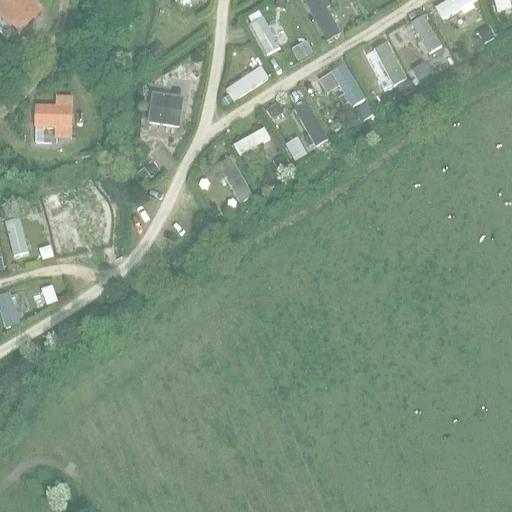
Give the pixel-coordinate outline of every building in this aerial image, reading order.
[(26,0),(3,0),(0,3),(0,15),(19,34),(49,5),(44,0),(31,0),(29,3),(26,0)] [(320,0),(310,0),(305,3),(329,45),(342,38),(320,0)] [(478,0),(455,0),(436,11),(444,24),(462,14),(465,18),(476,12),(473,7),(480,3),(478,0)] [(511,12),(511,7),(510,0),(494,0),(498,16),(511,12)] [(276,3),(275,10),(285,12),(286,2),(278,1),(276,1),(276,3)] [(443,50),(425,20),(413,27),(431,58),(443,50)] [(264,22),(251,29),(268,59),(281,52),(264,22)] [(488,29),(478,35),(484,45),(494,39),(488,29)] [(158,45),(149,53),(158,62),(167,54),(158,45)] [(408,82),(389,47),(375,54),(394,90),(398,88),(408,82)] [(235,105),(269,83),(261,72),(228,94),(235,105)] [(372,112),(351,79),(340,86),(361,118),(372,112)] [(317,81),(305,88),(311,99),(323,91),(317,81)] [(408,82),(398,88),(403,97),(413,91),(408,82)] [(150,95),(146,124),(177,128),(182,99),(150,95)] [(55,108),(35,107),(35,131),(55,131),(55,139),(71,139),(71,108),(71,98),(55,98),(55,108)] [(277,105),(265,112),(271,122),(283,115),(277,105)] [(309,106),(296,113),(310,139),(305,142),(310,151),(315,148),(316,151),(329,144),(309,106)] [(271,143),(265,132),(234,149),(240,160),(271,143)] [(106,148),(98,150),(100,159),(108,157),(106,148)] [(284,156),(272,163),(279,174),(290,167),(284,156)] [(231,162),(219,170),(241,207),(253,200),(231,162)] [(152,165),(143,171),(150,180),(159,174),(152,165)] [(57,196),(47,199),(49,208),(60,206),(57,196)] [(216,206),(208,212),(212,218),(220,212),(216,206)] [(11,207),(0,209),(0,220),(0,221),(14,218),(11,207)] [(68,219),(52,223),(62,262),(78,258),(68,219)] [(21,222),(6,225),(14,260),(29,257),(21,222)] [(53,287),(41,291),(47,307),(59,303),(53,287)] [(25,293),(0,301),(0,315),(29,306),(25,293)]
